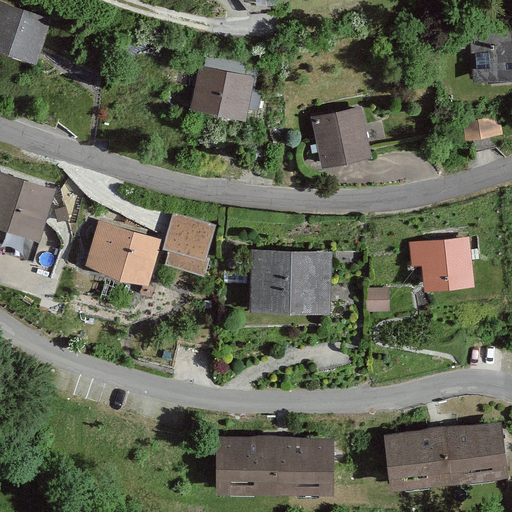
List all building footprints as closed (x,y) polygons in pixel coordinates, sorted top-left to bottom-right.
[(0,2),(0,45),(36,60),(51,22),(0,2)] [(511,26),(475,27),(476,78),(511,78),(511,26)] [(202,68),(193,102),(243,116),(252,81),(202,68)] [(462,102),(470,138),(505,130),(497,95),(462,102)] [(360,115),(315,122),(321,161),(366,154),(360,115)] [(0,169),(0,218),(34,235),(53,194),(0,169)] [(104,221),(88,263),(144,284),(160,242),(104,221)] [(423,281),(472,282),(473,245),(411,244),(411,266),(423,266),(423,281)] [(253,252),(254,308),(331,307),(331,251),(253,252)] [(504,424),(388,430),(390,480),(506,474),(504,424)] [(333,439),(218,435),(217,485),(331,488),(333,439)]
